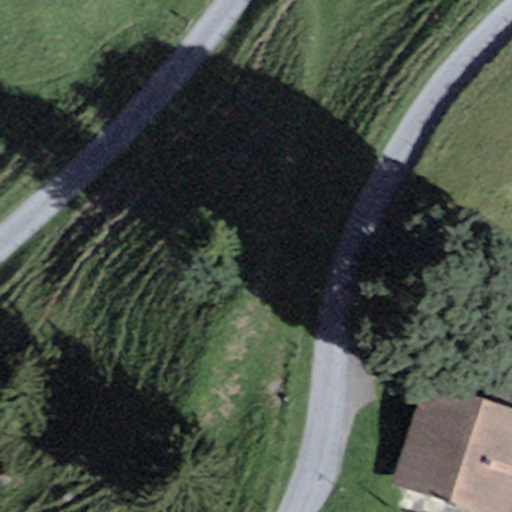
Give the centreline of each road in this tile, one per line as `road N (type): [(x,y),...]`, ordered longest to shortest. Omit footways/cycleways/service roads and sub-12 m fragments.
road 1 (track): [(298,511),(321,456),(350,252),(406,140),(471,46),(511,7)]
road 2 (track): [(238,0),(127,129),(0,251)]
